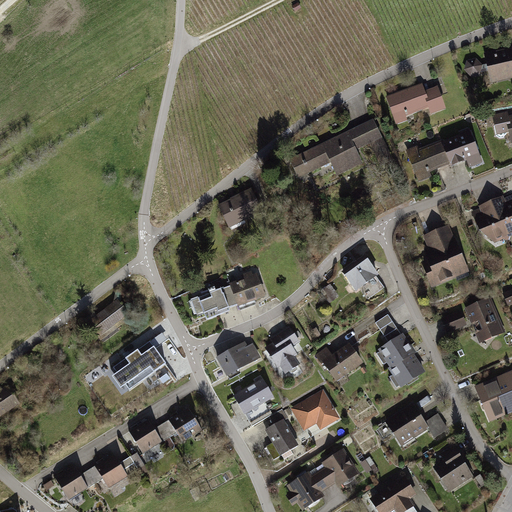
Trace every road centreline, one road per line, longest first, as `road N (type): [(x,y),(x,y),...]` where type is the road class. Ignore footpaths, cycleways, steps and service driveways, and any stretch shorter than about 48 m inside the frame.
road 1 (residential): [(145,245),(354,90),(511,23)]
road 2 (residential): [(379,224),(445,382),(487,457),(511,474)]
road 3 (residential): [(180,0),(145,245)]
road 4 (residential): [(191,350),(292,301),(346,243),(379,224)]
road 5 (residential): [(21,489),(202,380)]
road 6 (residential): [(0,366),(145,258)]
road 7 (residential): [(202,380),(269,511)]
road 8 (residential): [(379,224),(511,170)]
